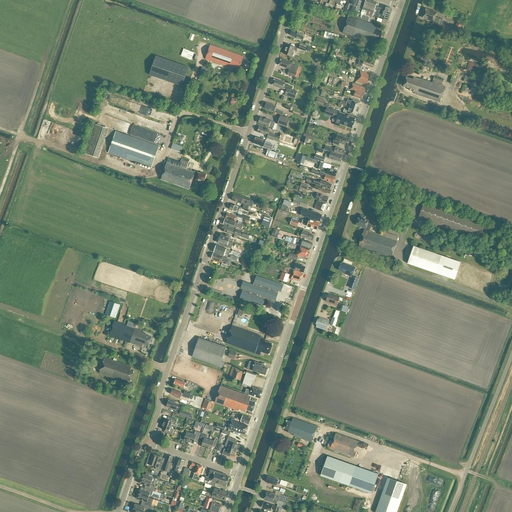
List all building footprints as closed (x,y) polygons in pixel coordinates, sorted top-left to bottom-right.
[(358,12),(361,2),(359,1),(359,0),(352,0),(351,4),(350,6),(352,7),(351,10),(355,11),(358,12)] [(365,0),(360,18),(368,21),(371,22),(372,18),(373,16),(376,7),(377,3),(367,0),(365,0)] [(390,15),(391,13),(391,12),(392,12),(392,10),(392,9),(388,8),(386,7),(385,10),(378,7),(378,8),(376,7),(373,16),(388,22),(388,21),(389,19),(389,18),(390,16),(390,15)] [(441,24),(443,20),(435,17),(437,13),(426,9),(423,18),(441,24)] [(379,42),(383,32),(375,29),(377,26),(349,16),(343,33),(363,40),(363,39),(373,42),(374,40),(379,42)] [(297,33),(292,31),(290,36),(296,37),(295,38),(299,40),(299,39),(303,40),(305,35),(297,33)] [(337,41),(339,36),(325,32),(324,37),(337,41)] [(247,71),(250,62),(243,60),(244,57),(210,45),(205,59),(228,67),(230,68),(231,67),(234,68),(240,70),(240,69),(247,71)] [(298,49),(287,45),(284,54),(290,57),(293,50),(297,51),(298,49)] [(194,54),(183,50),(181,56),(191,61),(194,54)] [(149,75),(182,87),(189,68),(156,56),(149,75)] [(355,64),(353,67),(358,69),(361,70),(363,64),(373,68),(373,66),(374,66),(374,65),(374,64),(374,63),(360,58),(358,65),(355,64)] [(301,67),(299,66),(291,64),(292,63),(281,60),(279,65),(289,69),(287,75),(297,78),(301,67)] [(478,65),(469,62),(467,70),(476,73),(478,65)] [(366,73),(360,71),(359,74),(357,82),(367,85),(371,75),(366,74),(366,73)] [(440,103),(445,87),(442,86),(444,80),(434,77),(432,83),(426,81),(425,81),(420,79),(420,80),(413,78),(413,80),(407,78),(404,86),(409,89),(409,90),(415,93),(415,94),(440,103)] [(289,85),(274,80),(272,85),(283,89),(283,88),(286,89),(284,96),(294,99),(297,91),(292,89),(293,87),(288,85),(289,85)] [(365,88),(353,84),(352,83),(350,89),(355,91),(353,97),(362,100),(366,90),(364,89),(365,88)] [(317,98),(315,97),(313,103),(328,109),(329,105),(324,103),(325,101),(317,98)] [(352,101),(347,100),(346,102),(351,104),(350,107),(353,108),(353,109),(358,111),(361,104),(352,101)] [(265,109),(274,112),(282,115),(283,113),(275,110),(276,106),(267,103),(266,105),(265,108),(265,109)] [(353,108),(350,107),(349,110),(344,109),(343,112),(348,114),(356,117),(358,111),(353,109),(353,108)] [(356,118),(334,111),(327,108),(325,114),(337,118),(334,125),(339,127),(340,124),(352,129),(356,118)] [(286,128),(289,119),(280,115),(277,123),(277,124),(286,128)] [(275,123),(260,118),(260,117),(260,119),(258,122),(259,122),(258,123),(266,126),(266,127),(269,128),(269,127),(273,128),(275,123)] [(277,123),(275,123),(273,128),(273,129),(282,132),(284,128),(277,126),(277,124),(277,123)] [(94,124),(85,153),(97,157),(106,128),(94,124)] [(270,130),(259,127),(257,132),(268,136),(267,138),(278,142),(282,143),(283,141),(279,140),(280,138),(274,136),(275,135),(269,133),(270,130)] [(151,168),(159,146),(116,131),(108,153),(151,168)] [(345,145),(347,138),(337,135),(336,139),(334,139),(334,140),(331,139),(329,143),(333,144),(338,146),(339,143),(345,145)] [(255,137),(253,143),(263,146),(262,148),(271,151),(273,145),(264,142),(265,140),(255,137)] [(181,153),(183,147),(173,144),(171,149),(181,153)] [(324,150),(331,152),(341,156),(342,155),(343,155),(345,151),(339,149),(340,148),(336,147),(335,149),(325,146),(324,150)] [(276,159),(278,153),(268,150),(266,156),(276,159)] [(343,156),(341,156),(331,152),(330,156),(326,155),(325,157),(335,161),(335,160),(341,162),(343,156)] [(298,161),(297,164),(303,166),(305,160),(306,157),(300,155),(298,161)] [(180,162),(168,158),(161,180),(189,190),(192,180),(195,181),(197,183),(199,182),(200,183),(203,184),(205,178),(206,178),(206,176),(206,175),(195,171),(195,172),(186,169),(189,162),(181,159),(180,162)] [(314,159),(313,159),(312,162),(317,164),(316,169),(321,170),(320,172),(326,174),(328,169),(323,167),(324,163),(323,162),(314,159)] [(335,178),(326,175),(326,174),(320,172),(311,169),(310,173),(316,175),(316,174),(323,176),(323,177),(325,178),(324,180),(333,183),(335,178)] [(328,169),(326,174),(336,177),(337,172),(328,169)] [(331,186),(331,185),(329,184),(321,181),(320,183),(314,181),(313,184),(330,189),(331,188),(331,189),(332,186),(331,186)] [(329,194),(330,190),(316,185),(315,189),(319,191),(322,192),(326,194),(326,193),(329,194)] [(311,197),(327,203),(328,198),(324,197),(324,196),(317,194),(316,196),(312,194),(311,197)] [(233,195),(232,200),(241,204),(242,204),(245,205),(248,206),(249,202),(246,200),(243,199),(233,195)] [(286,210),(289,200),(284,199),(281,208),(286,210)] [(324,212),(327,204),(318,201),(315,209),(324,212)] [(481,243),(488,225),(424,202),(418,219),(481,243)] [(234,206),(231,205),(231,206),(230,206),(229,208),(230,209),(235,211),(234,212),(238,213),(238,212),(247,215),(249,211),(240,207),(240,208),(235,206),(234,206)] [(300,215),(320,222),(322,215),(302,208),(300,215)] [(237,217),(227,213),(225,219),(237,223),(238,221),(242,222),(242,219),(237,218),(237,217)] [(365,217),(360,215),(360,218),(359,218),(356,225),(361,227),(365,229),(365,230),(364,230),(358,247),(391,258),(397,241),(399,237),(386,233),(387,232),(383,231),(381,236),(369,232),(372,225),(368,223),(368,221),(365,219),(365,217)] [(320,223),(309,219),(308,221),(303,219),(301,224),(307,226),(307,227),(317,230),(318,226),(319,226),(319,225),(319,224),(320,223)] [(235,223),(225,220),(223,225),(236,229),(236,227),(241,229),(243,226),(235,223)] [(232,234),(233,234),(234,234),(234,237),(239,239),(241,232),(233,229),(223,225),(221,231),(232,234)] [(279,231),(274,229),(271,236),(277,238),(279,231)] [(311,234),(302,231),(301,233),(298,232),(296,236),(300,237),(301,237),(312,241),(313,240),(314,238),(313,238),(314,236),(311,235),(311,234)] [(232,243),(233,240),(230,239),(231,237),(226,235),(225,236),(220,234),(219,238),(232,243)] [(235,244),(232,243),(219,238),(217,243),(222,245),(222,246),(231,249),(232,245),(234,246),(235,244)] [(313,244),(298,238),(296,242),(300,243),(299,246),(310,250),(313,244)] [(224,256),(225,255),(225,254),(229,256),(230,253),(231,253),(232,251),(226,250),(227,249),(216,245),(214,253),(224,256)] [(413,246),(407,264),(454,280),(460,262),(413,246)] [(309,254),(310,250),(300,247),(299,252),(297,251),(296,256),(290,254),(288,258),(296,261),(298,256),(302,258),(303,256),(304,257),(308,258),(309,254)] [(227,264),(229,259),(213,254),(211,259),(215,260),(215,261),(221,263),(221,261),(224,262),(224,263),(227,264)] [(303,273),(305,267),(301,266),(302,265),(295,262),(293,269),(303,273)] [(352,277),(355,268),(342,263),(342,264),(341,264),(338,270),(343,272),(342,273),(345,274),(352,277)] [(302,274),(302,273),(294,270),(291,280),(297,282),(298,281),(300,282),(303,274),(302,274)] [(240,299),(263,306),(265,299),(267,300),(267,301),(274,304),(275,301),(276,301),(279,292),(281,292),(284,285),(256,276),(253,285),(243,281),(241,289),(243,289),(240,299)] [(355,290),(359,279),(353,277),(349,288),(355,290)] [(337,305),(339,298),(329,295),(326,302),(337,305)] [(115,318),(120,305),(109,301),(105,314),(115,318)] [(340,311),(336,310),(333,318),(332,317),(330,324),(335,326),(340,311)] [(326,331),(329,321),(320,318),(319,320),(318,319),(316,324),(317,325),(316,327),(326,331)] [(135,328),(114,321),(109,336),(142,347),(143,344),(149,346),(152,338),(146,335),(146,334),(140,332),(141,331),(135,329),(135,328)] [(269,355),(273,344),(265,342),(266,340),(260,338),(261,337),(232,326),(226,343),(260,356),(262,352),(269,355)] [(219,367),(226,347),(199,337),(192,357),(219,367)] [(234,359),(236,353),(230,350),(228,357),(234,359)] [(105,358),(99,374),(121,381),(122,380),(125,381),(126,380),(131,382),(134,372),(130,370),(132,367),(105,358)] [(265,375),(268,368),(262,367),(263,365),(255,362),(252,371),(265,375)] [(256,375),(232,366),(229,377),(240,381),(238,384),(242,386),(242,385),(250,387),(252,382),(254,382),(256,375)] [(186,383),(176,380),(174,384),(178,386),(178,387),(184,389),(185,386),(186,383)] [(253,412),(256,403),(250,401),(251,397),(221,386),(215,403),(239,411),(240,410),(246,412),(247,410),(253,412)] [(252,388),(251,391),(246,389),(245,394),(250,395),(260,399),(263,391),(252,388)] [(189,399),(191,394),(184,392),(183,394),(172,390),(171,394),(177,396),(177,398),(180,399),(181,396),(189,399)] [(213,402),(205,399),(202,408),(210,410),(213,402)] [(178,404),(168,401),(166,407),(176,410),(178,404)] [(191,414),(180,410),(179,415),(190,418),(191,414)] [(249,424),(251,419),(243,416),(242,418),(239,417),(237,420),(241,421),(241,422),(249,424)] [(165,419),(163,424),(172,427),(173,422),(171,421),(172,418),(169,418),(168,420),(165,419)] [(288,432),(294,435),(293,436),(312,443),(316,431),(317,427),(293,418),(291,422),(287,420),(286,421),(287,421),(284,428),(289,430),(288,432)] [(245,434),(248,426),(232,421),(229,429),(245,434)] [(172,427),(163,424),(162,429),(165,430),(164,433),(172,435),(173,431),(171,430),(172,427)] [(192,434),(189,442),(194,444),(194,442),(197,443),(201,433),(195,431),(194,435),(192,434)] [(189,442),(192,434),(187,432),(186,435),(183,434),(182,436),(185,437),(184,441),(189,442)] [(358,441),(335,433),(330,449),(353,457),(358,441)] [(202,434),(200,440),(201,440),(200,442),(202,443),(201,447),(206,448),(209,440),(206,439),(207,436),(202,434)] [(225,446),(228,447),(236,450),(238,445),(235,444),(236,440),(228,437),(225,446)] [(209,440),(206,448),(211,450),(212,447),(215,448),(218,439),(215,439),(214,442),(209,440)] [(235,455),(236,450),(228,447),(227,450),(224,449),(222,455),(230,457),(231,454),(235,455)] [(154,466),(157,456),(153,454),(151,460),(148,459),(146,466),(150,467),(151,465),(154,466)] [(167,455),(163,467),(162,470),(169,473),(172,464),(171,463),(173,457),(172,457),(172,456),(171,456),(170,456),(167,455)] [(162,457),(157,456),(154,466),(156,467),(155,469),(160,471),(163,464),(160,463),(162,457)] [(327,456),(320,476),(349,486),(356,466),(327,456)] [(184,460),(179,459),(173,474),(179,476),(180,473),(178,473),(179,470),(181,471),(184,460)] [(193,479),(199,481),(200,478),(199,477),(198,476),(199,474),(200,475),(200,474),(202,475),(205,468),(203,467),(202,467),(201,466),(200,466),(199,466),(197,465),(195,470),(194,469),(193,472),(195,473),(193,479)] [(208,477),(206,477),(204,483),(214,486),(215,483),(226,487),(230,478),(225,476),(226,475),(210,469),(208,477)] [(143,474),(141,479),(152,482),(155,483),(157,484),(158,480),(159,477),(150,474),(149,476),(143,474)] [(276,485),(277,482),(278,482),(279,480),(278,480),(267,476),(266,482),(276,485)] [(396,511),(407,484),(388,477),(375,511),(396,511)] [(155,492),(155,491),(156,489),(154,488),(155,486),(151,485),(152,482),(141,479),(140,483),(146,486),(145,488),(147,489),(155,492)] [(140,489),(138,494),(149,498),(149,495),(159,499),(161,493),(155,491),(155,492),(147,489),(146,491),(140,489)] [(206,496),(212,499),(213,497),(224,500),(227,493),(215,489),(213,495),(207,493),(206,496)] [(266,494),(265,496),(284,502),(286,496),(281,494),(280,496),(276,495),(276,494),(272,493),(272,494),(267,492),(266,494)] [(149,498),(138,494),(137,499),(143,501),(142,503),(148,506),(151,507),(152,504),(154,499),(149,498)] [(212,499),(206,496),(206,497),(201,495),(200,498),(206,500),(204,508),(209,509),(209,510),(213,511),(220,511),(222,506),(216,504),(216,503),(212,502),(213,499),(212,499)] [(282,506),(284,502),(265,496),(264,498),(265,498),(264,499),(269,501),(269,502),(273,503),(276,504),(277,504),(276,507),(281,508),(282,508),(284,509),(285,506),(282,506)] [(148,506),(142,503),(141,506),(135,504),(133,509),(135,510),(135,509),(142,511),(143,511),(144,510),(147,511),(147,509),(151,510),(152,507),(151,507),(148,506)] [(280,511),(282,509),(273,506),(263,503),(262,504),(262,505),(262,506),(262,508),(271,511),(272,509),(276,510),(275,511),(280,511)]
